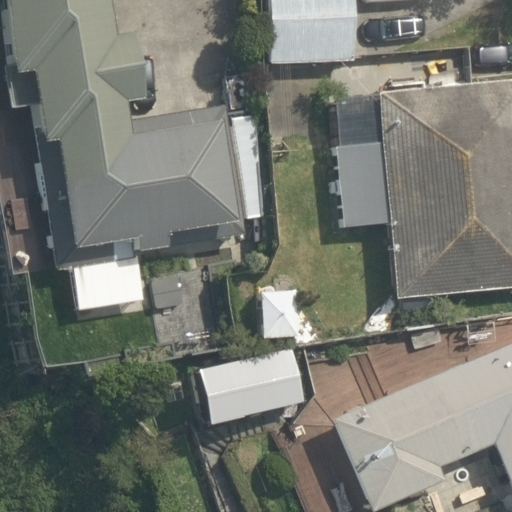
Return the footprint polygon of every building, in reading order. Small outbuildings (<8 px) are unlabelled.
[(236,235),(215,106),(108,127),(104,104),(123,99),(112,33),(93,38),(87,0),(0,0),(0,73),(10,72),(41,271),(59,269),(67,311),(133,301),(125,254),(236,235)] [(343,0),(256,0),(257,65),(343,62),(343,0)] [(511,115),(509,79),(363,94),(385,300),(511,287),(511,115)] [(285,290),(247,293),(251,340),(289,337),(285,290)] [(511,338),(318,422),(356,511),(361,511),(434,481),(429,467),(481,445),(509,510),(511,508),(511,338)] [(295,402),(284,348),(180,372),(192,426),(295,402)]
